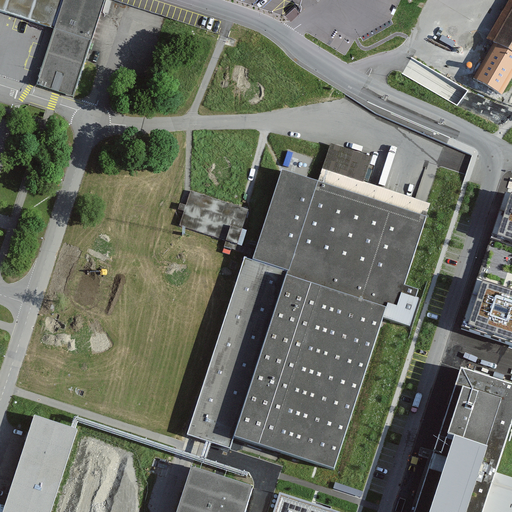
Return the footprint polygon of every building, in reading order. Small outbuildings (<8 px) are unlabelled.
[(0,0),(0,10),(55,28),(37,86),(75,98),(87,60),(106,0),(0,0)] [(511,0),(507,0),(485,38),(498,45),(477,81),(501,94),(511,74),(511,0)] [(299,13),(295,8),(286,16),(290,21),(299,13)] [(372,156),(332,143),(319,183),(282,172),(254,262),(245,259),(189,434),(209,441),(231,448),(234,439),(333,471),(382,318),(405,325),(417,289),(403,285),(429,203),(364,182),(372,156)] [(240,248),(251,208),(191,190),(186,207),(185,207),(180,225),(228,240),(226,244),(240,248)] [(511,193),(506,192),(462,328),(511,344),(511,193)] [(189,269),(199,235),(141,215),(136,232),(130,251),(189,269)] [(98,282),(103,266),(86,261),(81,276),(92,280),(98,282)] [(103,266),(98,282),(92,280),(81,276),(53,367),(100,381),(133,275),(103,266)] [(511,413),(511,384),(465,369),(418,511),(480,511),(493,472),(511,413)] [(73,428),(35,416),(3,511),(50,511),(77,429),(73,428)] [(247,511),(254,493),(192,472),(178,511),(247,511)] [(511,511),(511,478),(493,472),(480,511),(511,511)] [(363,491),(335,482),(333,488),(361,497),(363,491)] [(336,511),(281,494),(274,511),(336,511)]
